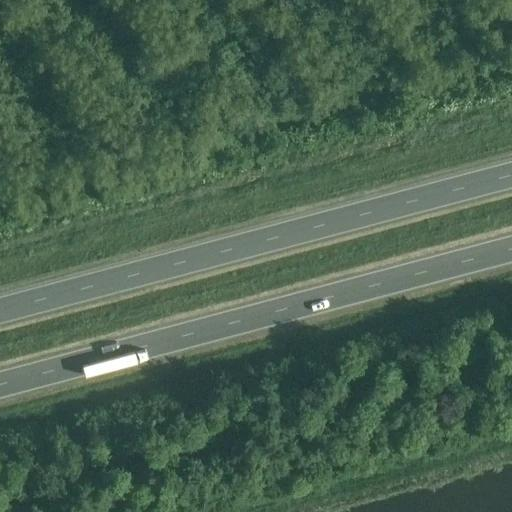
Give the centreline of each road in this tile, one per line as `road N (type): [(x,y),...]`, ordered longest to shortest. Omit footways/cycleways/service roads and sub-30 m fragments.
road 1 (trunk): [(511,176),(0,312)]
road 2 (trunk): [(0,389),(511,253)]
